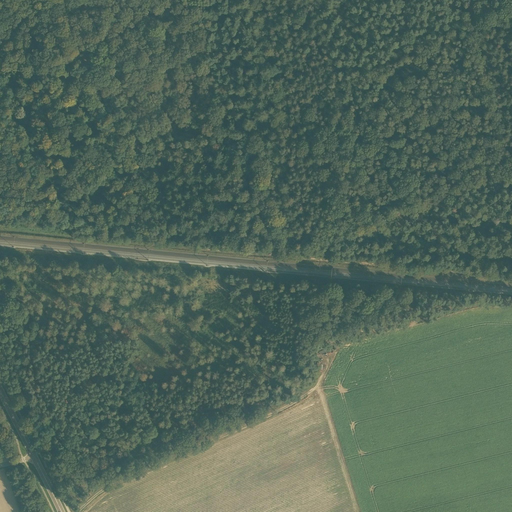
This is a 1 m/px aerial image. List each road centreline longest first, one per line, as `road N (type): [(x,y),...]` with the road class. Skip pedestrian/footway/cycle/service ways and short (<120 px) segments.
road 1 (track): [(0,234),(377,265)]
road 2 (track): [(319,372),(312,388),(286,406),(120,478),(77,511)]
road 3 (track): [(329,91),(258,124),(275,256)]
road 4 (track): [(511,4),(329,91)]
road 5 (track): [(367,229),(511,172)]
road 6 (track): [(367,229),(329,91)]
road 7 (track): [(377,265),(511,276)]
